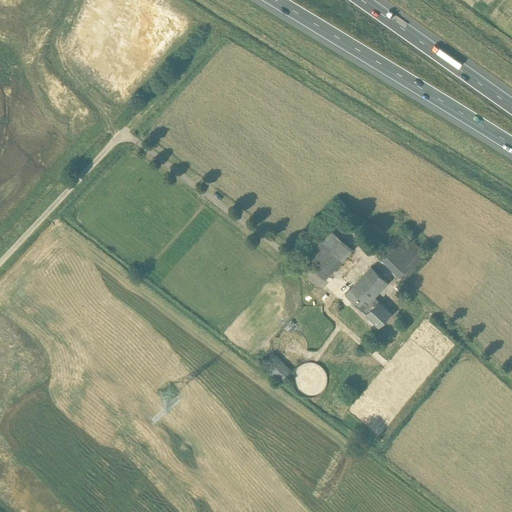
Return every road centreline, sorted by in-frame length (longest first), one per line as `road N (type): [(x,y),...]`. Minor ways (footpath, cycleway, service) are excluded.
road 1 (motorway): [(269,0),(511,149)]
road 2 (motorway): [(511,109),(359,0)]
road 3 (unclassified): [(0,260),(125,129)]
road 4 (track): [(125,129),(224,25)]
